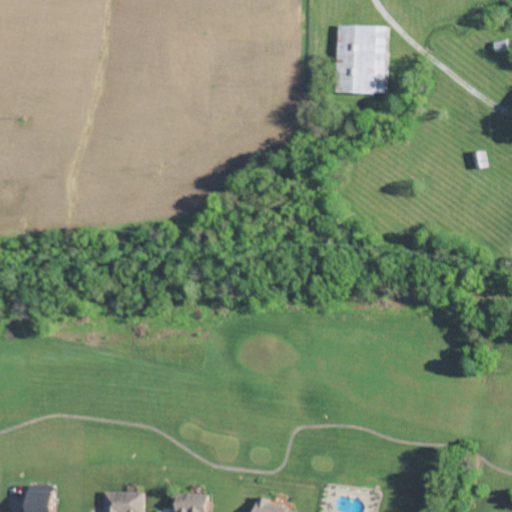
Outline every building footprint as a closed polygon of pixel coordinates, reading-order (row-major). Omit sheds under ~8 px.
[(388,26),(338,24),(337,92),(386,94),(388,26)] [(28,511),(53,511),(53,488),(45,488),(45,483),(27,483),(28,511)] [(105,490),(104,511),(143,511),(144,491),(105,490)] [(177,511),(206,511),(206,492),(177,492),(177,511)] [(295,511),(297,506),(258,497),(255,511),(295,511)]
